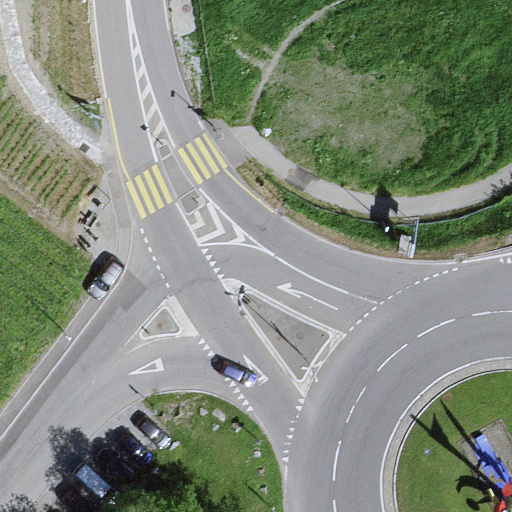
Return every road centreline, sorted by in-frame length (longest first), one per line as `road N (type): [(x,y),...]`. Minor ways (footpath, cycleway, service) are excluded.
road 1 (secondary): [(445,321),(335,287),(191,208)]
road 2 (residential): [(191,208),(48,426)]
road 3 (secondary): [(129,0),(148,101),(191,208)]
road 4 (residential): [(48,426),(144,369),(249,361)]
road 5 (primary): [(445,321),(389,356),(354,400),(332,485)]
road 6 (secondary): [(191,208),(215,294),(249,361)]
road 7 (secondary): [(249,361),(332,485)]
